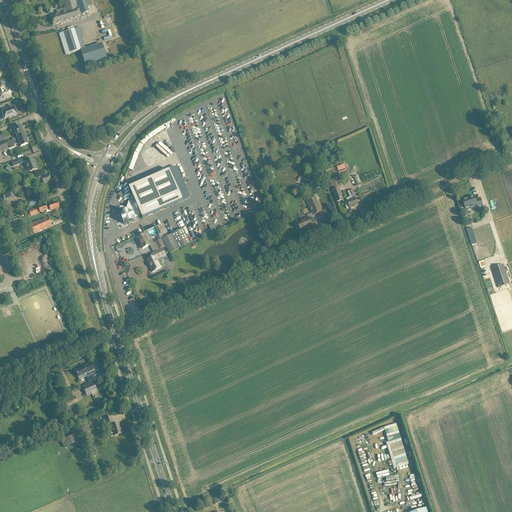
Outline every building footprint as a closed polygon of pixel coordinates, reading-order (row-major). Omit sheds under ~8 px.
[(61,0),(65,12),(57,14),(57,15),(50,17),(53,25),(60,23),(60,24),(81,18),(80,15),(88,12),(84,0),(61,0)] [(64,31),(58,32),(65,55),(80,50),(74,29),(64,32),(64,31)] [(103,39),(112,37),(109,29),(101,31),(103,39)] [(101,44),(80,50),(86,68),(107,61),(101,44)] [(0,101),(4,100),(4,99),(11,97),(9,91),(5,93),(3,87),(0,88),(0,101)] [(0,114),(2,114),(4,120),(17,116),(16,113),(17,113),(16,109),(15,109),(14,107),(0,111),(0,114)] [(504,128),(500,118),(499,114),(492,116),(498,130),(504,128)] [(17,139),(25,136),(22,129),(23,128),(22,127),(21,126),(14,129),(17,139)] [(6,143),(8,149),(15,147),(14,145),(19,143),(20,147),(28,144),(27,143),(28,142),(27,141),(26,140),(25,136),(17,139),(6,143)] [(0,141),(0,153),(8,149),(6,143),(4,139),(0,141)] [(29,172),(37,169),(35,164),(34,165),(32,159),(24,162),(27,169),(28,169),(29,172)] [(124,213),(121,214),(121,215),(120,215),(120,216),(121,216),(125,224),(124,224),(124,225),(125,224),(125,225),(126,225),(129,223),(129,224),(130,224),(131,223),(131,222),(134,221),(135,221),(135,220),(134,219),(141,216),(143,219),(184,201),(170,170),(129,188),(132,194),(129,200),(127,206),(126,211),(126,210),(126,211),(125,211),(124,210),(124,211),(123,211),(123,212),(123,213),(124,213)] [(348,175),(347,171),(335,175),(337,179),(348,175)] [(51,181),(52,181),(51,179),(50,180),(49,175),(45,177),(45,176),(33,180),(35,183),(40,182),(41,186),(43,185),(51,182),(51,181)] [(329,181),(331,185),(337,202),(343,200),(336,183),(335,179),(329,181)] [(11,190),(2,194),(4,200),(14,196),(11,190)] [(358,205),(355,199),(356,198),(353,190),(348,192),(350,197),(352,200),(347,202),(348,202),(345,203),(345,204),(347,209),(348,209),(350,208),(350,209),(358,205)] [(473,197),(463,200),(465,206),(469,205),(471,209),(482,205),(480,196),(473,198),(473,197)] [(28,207),(36,203),(34,198),(25,203),(28,207)] [(314,216),(314,215),(322,211),(316,198),(307,201),(313,213),(307,216),(308,219),(297,223),(301,231),(305,229),(308,227),(308,228),(312,226),(309,219),(314,216)] [(52,203),(38,208),(40,212),(47,210),(46,209),(49,208),(50,211),(59,209),(56,202),(53,204),(52,203)] [(33,234),(51,226),(47,218),(29,225),(31,230),(29,231),(30,235),(33,233),(33,234)] [(155,227),(157,232),(161,239),(166,236),(161,225),(155,227)] [(470,228),(466,229),(471,244),(475,242),(470,228)] [(170,254),(190,244),(183,229),(163,239),(170,254)] [(142,249),(154,244),(152,240),(148,242),(145,235),(137,238),(139,242),(140,242),(143,248),(142,249)] [(165,247),(162,240),(155,243),(159,250),(165,247)] [(153,258),(148,260),(151,268),(150,268),(153,272),(157,271),(162,268),(157,258),(168,253),(166,248),(154,253),(152,255),(153,258)] [(503,265),(493,268),(499,287),(509,284),(503,265)] [(84,372),(86,377),(95,372),(91,363),(83,367),(85,371),(84,372)] [(79,380),(86,377),(84,372),(85,371),(83,367),(75,371),(79,380)] [(87,396),(91,394),(97,391),(93,383),(83,388),(87,396)] [(66,406),(77,401),(75,396),(64,401),(66,406)] [(104,425),(107,425),(110,424),(114,436),(122,434),(118,424),(113,426),(112,423),(110,416),(105,418),(105,420),(103,421),(104,425)] [(388,442),(386,443),(393,468),(408,464),(397,424),(371,431),(372,434),(384,431),(388,442)] [(79,441),(76,434),(61,441),(64,448),(79,441)]
